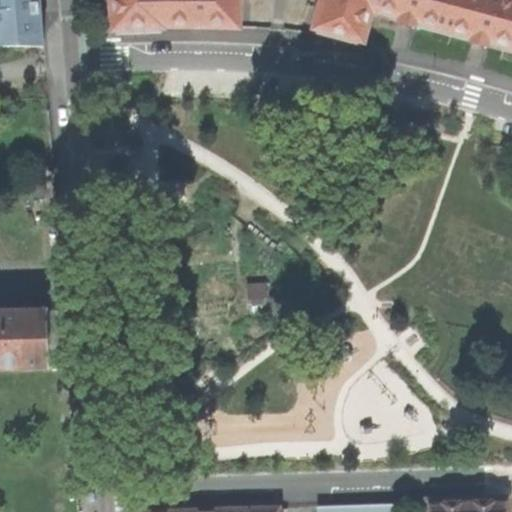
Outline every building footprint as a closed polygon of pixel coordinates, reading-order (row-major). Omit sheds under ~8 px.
[(0,0),(0,46),(44,47),(40,0),(0,0)] [(239,28),(239,0),(110,0),(113,29),(164,27),(183,27),(202,27),(239,28)] [(511,0),(321,0),(319,8),(319,9),(314,29),(338,35),(363,42),(372,10),(400,18),(399,23),(407,25),(415,27),(416,22),(473,38),(471,42),(479,45),(488,47),(489,42),(511,48),(511,0)] [(33,198),(45,197),(44,176),(31,177),(33,198)] [(0,511),(0,369),(46,368),(44,311),(0,312),(0,511)] [(57,311),(44,311),(46,368),(58,368),(57,311)] [(510,511),(510,499),(430,504),(430,511),(510,511)]
